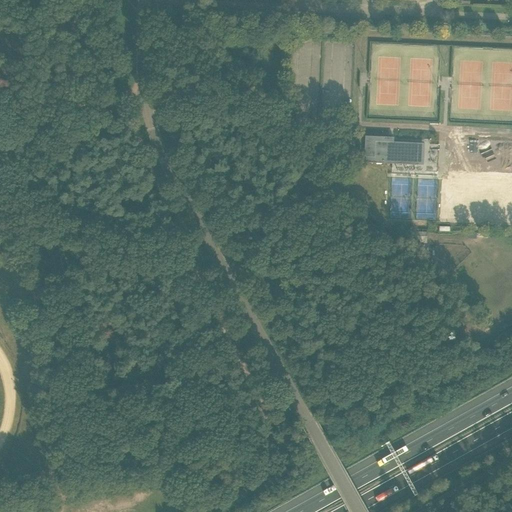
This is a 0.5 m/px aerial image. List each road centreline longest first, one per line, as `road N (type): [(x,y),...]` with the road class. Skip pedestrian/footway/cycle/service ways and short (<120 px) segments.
road 1 (track): [(141,89),(132,96),(140,147),(186,262),(256,388),(260,415),(254,434),(237,446),(182,455),(144,493),(72,507),(58,495)]
road 2 (unclassified): [(358,511),(161,155),(141,89),(143,0)]
road 3 (track): [(267,122),(483,338)]
road 4 (motorway): [(511,394),(300,511)]
road 5 (motorway): [(347,511),(511,421)]
road 6 (unclassified): [(299,0),(299,7),(442,12),(442,0)]
road 7 (track): [(177,240),(94,230),(19,209)]
